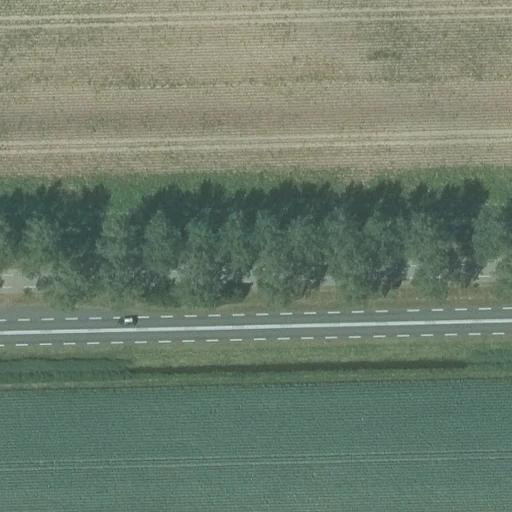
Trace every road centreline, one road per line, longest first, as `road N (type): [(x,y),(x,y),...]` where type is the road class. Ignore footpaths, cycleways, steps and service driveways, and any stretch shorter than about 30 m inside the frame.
road 1 (secondary): [(511,321),(0,334)]
road 2 (unclassified): [(0,284),(511,272)]
